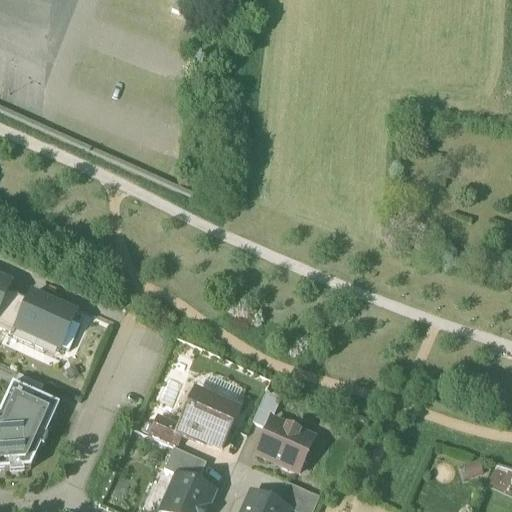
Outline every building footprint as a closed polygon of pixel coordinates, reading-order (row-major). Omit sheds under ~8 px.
[(176,0),(171,13),(186,20),(192,4),(191,4),(192,0),(176,0)] [(0,307),(6,295),(10,286),(0,281),(0,307)] [(0,319),(6,323),(16,299),(6,295),(0,307),(0,319)] [(15,332),(13,338),(11,341),(33,351),(37,342),(57,351),(59,352),(59,350),(69,354),(80,329),(71,325),(75,315),(31,295),(27,304),(17,327),(15,332)] [(16,299),(6,323),(17,327),(27,304),(16,299)] [(6,323),(2,333),(13,338),(15,332),(17,327),(6,323)] [(57,351),(37,342),(33,351),(53,360),(57,351)] [(18,377),(13,388),(38,400),(43,388),(18,377)] [(206,382),(200,396),(233,410),(239,396),(206,382)] [(37,436),(45,439),(59,409),(38,400),(13,388),(12,387),(0,412),(0,418),(5,422),(1,431),(0,431),(0,474),(9,474),(8,465),(16,465),(22,472),(30,472),(40,450),(32,446),(37,436)] [(182,434),(222,451),(230,432),(226,430),(235,411),(233,410),(200,396),(198,395),(189,414),(186,412),(178,431),(177,431),(182,434)] [(266,395),(252,426),(263,431),(270,416),(274,418),(281,401),(266,395)] [(149,441),(173,452),(174,452),(182,434),(177,431),(178,431),(158,422),(149,441)] [(256,458),(298,476),(313,442),(271,423),(256,458)] [(206,466),(174,452),(173,452),(163,473),(177,479),(178,478),(197,487),(206,466)] [(479,463),(463,469),(467,482),(483,476),(479,463)] [(162,511),(205,511),(213,494),(197,487),(178,478),(177,479),(162,511)] [(287,511),(313,511),(319,500),(286,486),(277,507),(288,511),(287,511)] [(244,511),(287,511),(288,511),(277,507),(252,496),(244,511)]
